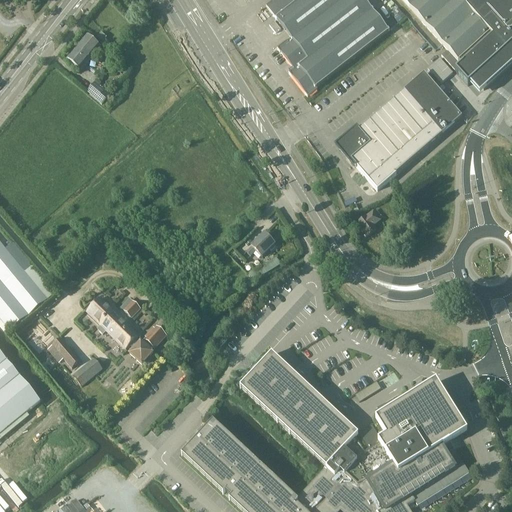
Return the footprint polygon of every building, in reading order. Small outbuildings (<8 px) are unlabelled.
[(316,88),(388,32),(362,0),(274,0),(266,6),(290,38),(277,49),(292,69),(288,73),(307,97),(316,89),(316,88)] [(511,0),(400,0),(409,10),(462,67),(455,73),(459,76),(468,87),(474,81),(484,92),(511,66),(511,0)] [(105,38),(100,33),(96,37),(101,42),(105,38)] [(65,59),(78,71),(99,47),(86,35),(65,59)] [(440,60),(427,71),(440,85),(452,75),(440,60)] [(424,75),(358,132),(359,133),(346,144),(345,153),(352,161),(351,162),(377,192),(442,136),(462,118),(424,75)] [(447,86),(464,106),(476,96),(468,87),(459,76),(447,86)] [(108,95),(94,82),(85,92),(99,104),(108,95)] [(382,219),(379,215),(377,211),(374,213),(372,212),(356,224),(366,237),(375,230),(372,226),(379,221),(382,219)] [(254,251),(260,257),(273,245),(263,235),(251,247),(251,248),(246,252),(249,256),(254,251)] [(0,319),(9,331),(46,300),(21,270),(0,244),(0,319)] [(276,259),(254,272),(260,279),(282,265),(276,259)] [(101,326),(97,330),(103,336),(107,331),(125,349),(138,335),(99,298),(86,312),(101,326)] [(133,303),(124,312),(132,320),(141,311),(133,303)] [(146,339),(144,341),(155,351),(167,337),(156,328),(154,330),(146,339)] [(60,339),(52,346),(71,369),(80,362),(72,353),(60,339)] [(128,355),(141,367),(153,354),(140,342),(128,355)] [(0,433),(39,401),(18,377),(0,354),(0,433)] [(94,360),(73,377),(82,388),(102,371),(94,360)] [(349,447),(261,367),(251,378),(247,374),(238,384),(242,387),(235,395),(323,475),(320,478),(302,499),(298,503),(213,423),(181,457),(223,496),(225,494),(231,499),(229,501),(240,511),(339,511),(410,511),(407,507),(415,502),(417,507),(469,475),(452,448),(469,437),(452,410),(438,387),(377,425),(388,442),(373,451),(372,452),(355,462),(346,464),(339,457),(349,447)] [(88,397),(116,424),(131,409),(103,381),(88,397)] [(65,507),(58,511),(85,511),(77,501),(67,509),(65,507)]
